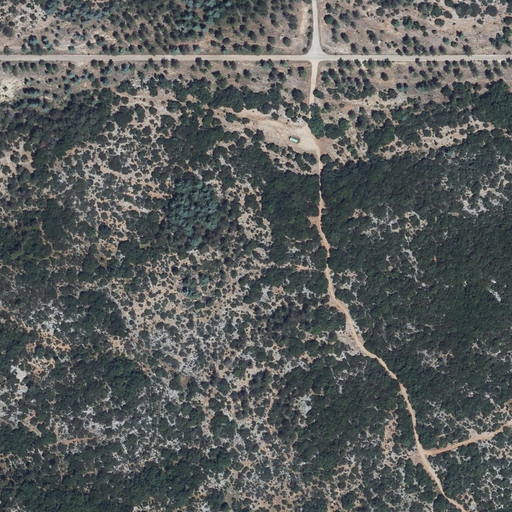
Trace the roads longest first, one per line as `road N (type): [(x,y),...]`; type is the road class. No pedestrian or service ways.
road 1 (track): [(315,57),(309,119),(331,292),(367,354),(400,381),(422,455),(443,494),(465,511)]
road 2 (unclassified): [(0,57),(315,57)]
road 3 (unclassified): [(315,57),(511,58)]
